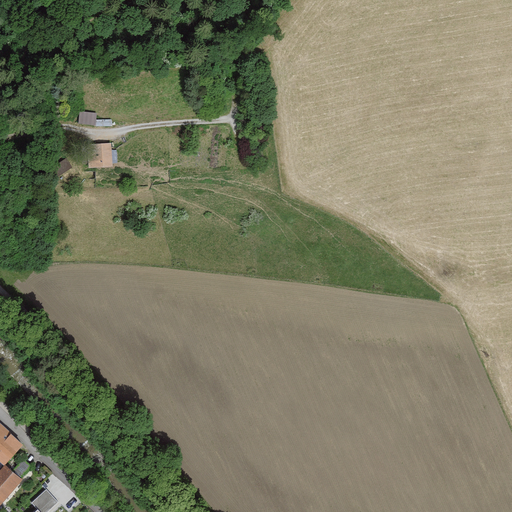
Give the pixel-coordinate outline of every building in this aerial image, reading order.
[(96,115),(80,113),(79,124),(94,126),(96,115)] [(114,145),(91,146),(92,169),(115,168),(114,145)] [(23,446),(1,425),(0,425),(0,460),(5,465),(23,446)] [(0,507),(23,481),(6,467),(0,474),(0,507)] [(45,490),(30,504),(37,511),(47,511),(57,503),(45,490)]
